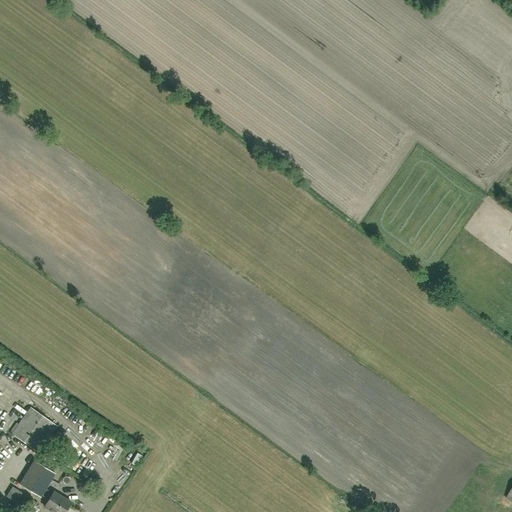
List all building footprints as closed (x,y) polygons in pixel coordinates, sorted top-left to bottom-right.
[(36,387),(33,391),(42,397),(44,393),(36,387)] [(32,408),(16,431),(13,434),(40,452),(58,426),(32,408)] [(21,408),(13,420),(17,423),(25,411),(21,408)] [(35,461),(32,467),(21,484),(42,497),(43,495),(50,499),(46,507),(54,511),(66,511),(72,502),(55,492),(54,493),(47,489),(56,474),(35,461)] [(128,469),(121,482),(126,485),(133,471),(128,469)]
